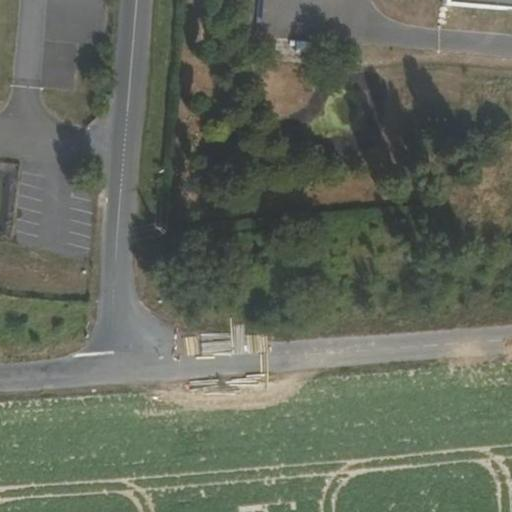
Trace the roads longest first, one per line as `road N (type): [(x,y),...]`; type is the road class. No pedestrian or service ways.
road 1 (unclassified): [(511,339),(118,369)]
road 2 (unclassified): [(136,0),(115,286),(118,369)]
road 3 (unknown): [(46,0),(30,278)]
road 4 (unknown): [(360,0),(381,25),(511,48)]
